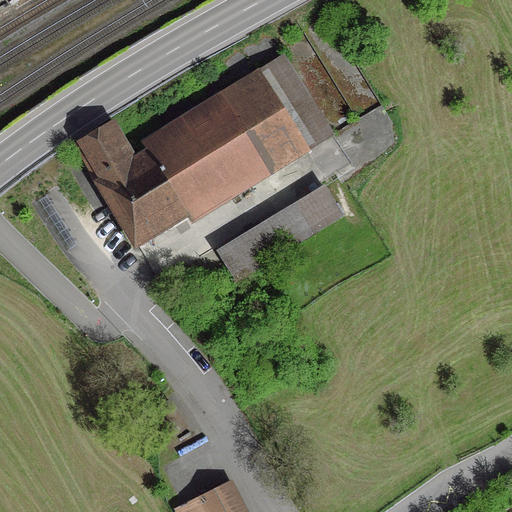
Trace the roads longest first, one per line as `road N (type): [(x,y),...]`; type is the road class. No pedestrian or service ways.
road 1 (primary): [(264,0),(53,122),(0,162)]
road 2 (residential): [(103,278),(196,376),(279,511)]
